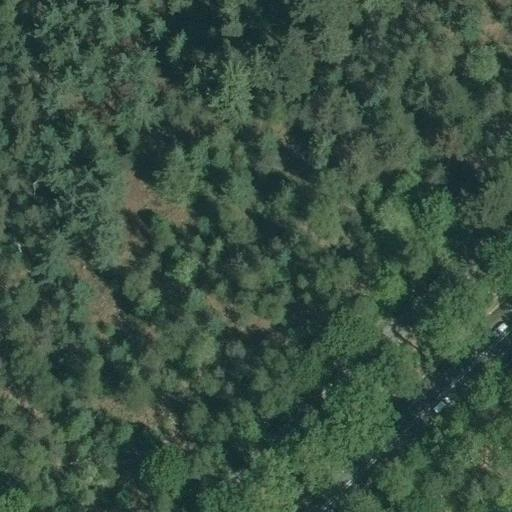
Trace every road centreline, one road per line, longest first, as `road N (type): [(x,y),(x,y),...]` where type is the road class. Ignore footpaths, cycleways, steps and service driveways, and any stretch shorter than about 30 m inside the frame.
road 1 (unclassified): [(208,511),(511,222)]
road 2 (primary): [(323,511),(511,333)]
